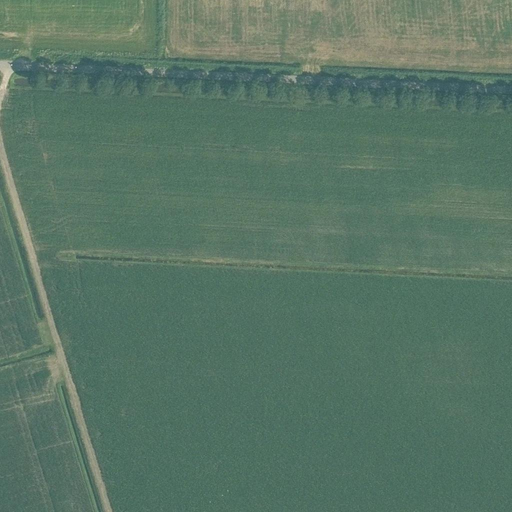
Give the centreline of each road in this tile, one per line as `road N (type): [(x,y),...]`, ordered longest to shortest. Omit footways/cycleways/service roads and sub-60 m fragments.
road 1 (unclassified): [(12,66),(511,89)]
road 2 (unclassified): [(113,511),(0,136)]
